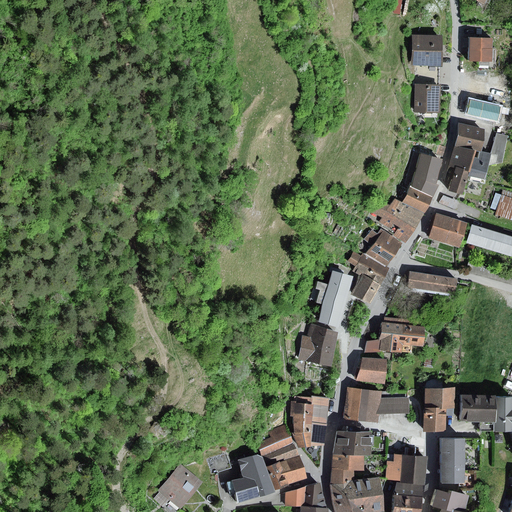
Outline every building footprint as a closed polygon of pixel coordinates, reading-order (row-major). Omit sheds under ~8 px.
[(396,0),(393,14),(399,15),(402,0),(396,0)] [(445,36),(414,35),(413,65),(417,66),(439,66),(444,66),(445,36)] [(496,38),(473,38),(472,62),(496,62),(496,38)] [(439,85),(439,66),(417,66),(417,85),(439,85)] [(417,85),(415,85),(414,112),(443,113),(443,85),(439,85),(417,85)] [(501,106),(470,100),(466,115),(497,122),(501,106)] [(486,130),(460,124),(455,145),(478,151),(481,151),(486,130)] [(508,137),(497,134),(492,154),(489,166),(503,163),(508,137)] [(478,151),(455,145),(449,167),(456,168),(450,192),(466,196),(471,177),(478,151)] [(481,151),(478,151),(471,177),(485,181),(489,166),(492,154),(481,151)] [(421,153),(412,186),(433,196),(439,185),(436,184),(442,160),(421,153)] [(433,196),(412,186),(404,204),(426,214),(435,197),(433,196)] [(458,201),(443,195),(440,203),(454,209),(458,201)] [(511,198),(503,196),(498,216),(511,220),(511,198)] [(391,206),(378,200),(371,212),(384,218),(380,224),(396,234),(394,236),(407,243),(418,228),(426,214),(404,204),(395,199),(391,206)] [(469,224),(437,214),(429,238),(462,248),(469,224)] [(511,237),(474,225),(469,243),(511,256),(511,237)] [(378,234),(372,230),(365,239),(373,245),(366,255),(387,268),(404,245),(382,229),(378,234)] [(361,256),(354,252),(349,262),(356,267),(354,271),(362,276),(352,295),(372,304),(383,286),(382,285),(390,270),(387,268),(366,255),(364,253),(361,256)] [(511,274),(469,263),(465,273),(511,286),(511,274)] [(355,278),(335,271),(331,286),(319,282),(317,290),(321,291),(318,303),(326,306),(321,323),(341,328),(355,278)] [(459,280),(412,272),(410,289),(457,296),(459,280)] [(381,340),(380,350),(403,353),(404,345),(425,347),(427,328),(383,322),(381,340)] [(309,337),(303,335),(299,359),(332,367),(340,333),(311,325),(309,337)] [(380,350),(381,340),(367,341),(365,353),(380,353),(380,350)] [(436,356),(426,355),(424,367),(434,369),(436,356)] [(389,362),(362,358),(356,380),(386,384),(389,362)] [(382,392),(348,388),(344,420),(378,423),(380,414),(381,406),(382,399),(382,392)] [(426,390),(426,410),(446,410),(456,410),(456,390),(426,390)] [(315,396),(314,405),(314,406),(313,423),(329,425),(332,398),(315,396)] [(495,396),(462,396),(461,422),(479,422),(479,432),(494,432),(495,399),(495,396)] [(311,398),(295,397),(294,404),(310,405),(311,398)] [(409,398),(382,399),(380,414),(410,414),(409,398)] [(494,432),(511,433),(511,398),(495,399),(494,432)] [(310,405),(294,404),(291,404),(291,416),(294,416),(294,422),(313,423),(314,406),(310,405)] [(426,410),(424,410),(423,432),(445,432),(446,410),(426,410)] [(294,422),(295,433),(293,433),(301,448),(313,447),(313,423),(294,422)] [(329,425),(313,423),(313,447),(327,446),(329,425)] [(264,458),(295,444),(286,424),(268,431),(272,437),(258,443),(264,458)] [(350,432),(339,432),(334,455),(366,456),(373,456),(374,432),(362,432),(362,427),(350,427),(350,432)] [(463,440),(441,440),(441,466),(463,466),(463,440)] [(264,458),(268,467),(301,456),(295,444),(264,458)] [(404,456),(395,455),(394,462),(387,461),(386,479),(425,485),(428,458),(416,457),(417,447),(405,445),(404,456)] [(226,454),(208,460),(212,473),(233,468),(226,454)] [(334,455),(331,486),(355,482),(355,471),(366,471),(366,456),(334,455)] [(239,461),(245,478),(256,480),(261,498),(278,492),(268,467),(264,458),(259,456),(239,461)] [(301,456),(268,467),(278,492),(291,487),(291,484),(309,479),(301,456)] [(203,483),(180,464),(159,491),(182,510),(203,483)] [(463,466),(441,466),(441,485),(463,485),(463,466)] [(245,478),(228,482),(231,495),(237,494),(239,504),(261,498),(256,480),(245,478)] [(355,482),(331,486),(336,511),(383,511),(386,511),(380,478),(355,482)] [(307,487),(305,508),(301,508),(301,511),(330,511),(330,509),(328,509),(322,483),(307,487)] [(424,486),(398,483),(395,495),(424,498),(424,486)] [(307,487),(286,493),(285,507),(301,508),(305,508),(307,487)] [(221,506),(220,488),(206,489),(207,507),(221,506)] [(448,493),(439,490),(434,506),(444,509),(461,511),(466,511),(471,496),(449,490),(448,493)] [(159,493),(154,499),(164,507),(169,501),(159,493)] [(421,511),(424,498),(395,495),(394,511),(421,511)]
